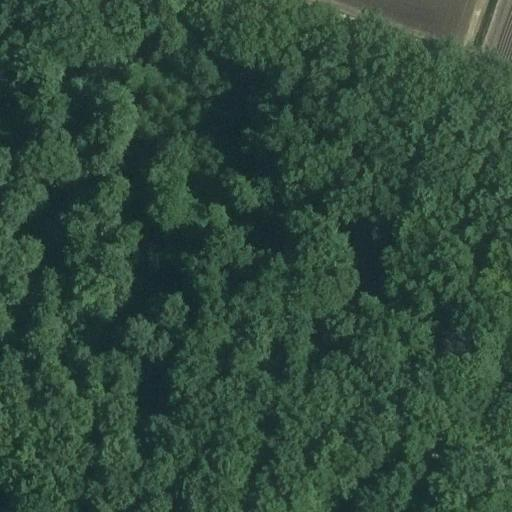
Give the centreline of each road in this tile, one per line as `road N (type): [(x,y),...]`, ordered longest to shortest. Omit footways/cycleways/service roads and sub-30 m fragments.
road 1 (track): [(511,87),(268,0)]
road 2 (track): [(511,365),(479,460),(511,474)]
